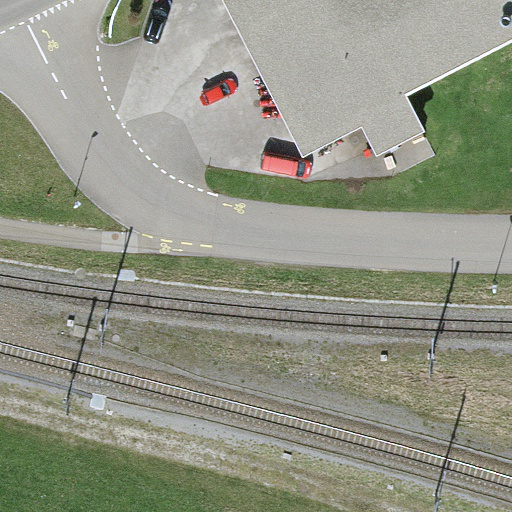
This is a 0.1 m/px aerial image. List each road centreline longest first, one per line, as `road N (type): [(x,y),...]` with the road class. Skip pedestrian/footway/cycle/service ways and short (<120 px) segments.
road 1 (unclassified): [(18,0),(110,166),(166,206),(253,228),(511,243)]
road 2 (track): [(377,511),(255,472),(0,409)]
